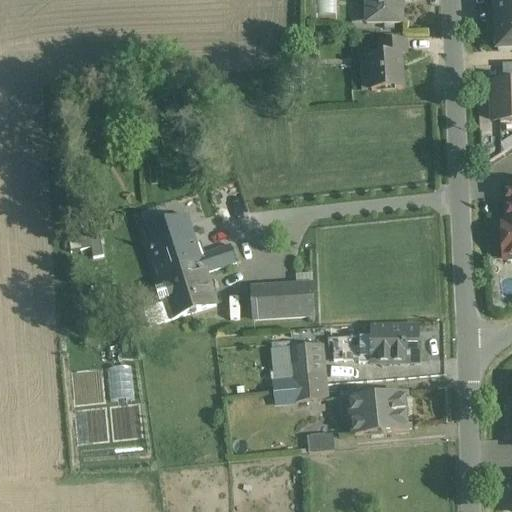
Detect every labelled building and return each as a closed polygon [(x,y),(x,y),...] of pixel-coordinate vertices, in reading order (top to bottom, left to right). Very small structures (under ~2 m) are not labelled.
[(404,0),(365,0),(365,25),(404,25),(404,0)] [(511,0),(495,0),(496,22),(511,21),(511,0)] [(511,21),(496,22),(497,52),(511,51),(511,21)] [(404,42),(380,44),(381,57),(399,56),(399,58),(405,58),(404,42)] [(381,57),(368,58),(370,92),(401,90),(399,58),(399,56),(381,57)] [(511,83),(493,85),(495,123),(511,122),(511,83)] [(511,205),(507,206),(507,226),(501,226),(502,233),(499,236),(499,250),(503,253),(503,260),(511,259),(511,205)] [(187,219),(144,233),(156,271),(199,258),(187,219)] [(99,233),(66,239),(69,253),(101,247),(99,233)] [(199,258),(156,271),(165,302),(170,318),(171,321),(214,308),(204,275),(235,266),(229,248),(199,258)] [(311,287),(251,289),(252,320),(312,318),(311,287)] [(165,302),(139,310),(144,326),(170,318),(165,302)] [(418,329),(372,328),(372,364),(417,365),(418,329)] [(320,348),(290,351),(293,378),(323,375),(320,348)] [(323,375),(293,378),(294,392),(324,389),(323,375)] [(324,389),(294,392),(295,405),(325,402),(324,389)] [(409,395),(353,400),(357,438),(413,433),(409,395)] [(333,436),(307,438),(309,456),(335,454),(333,436)]
